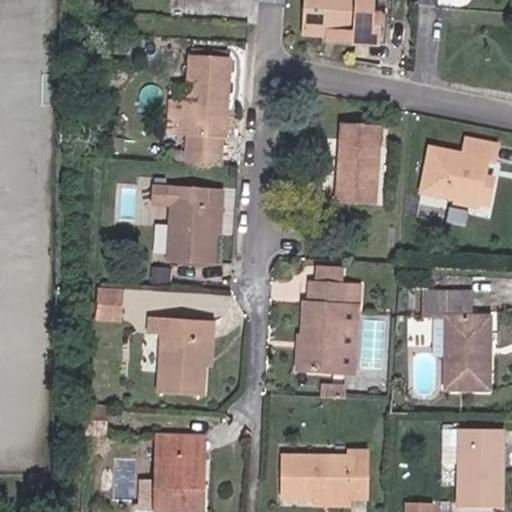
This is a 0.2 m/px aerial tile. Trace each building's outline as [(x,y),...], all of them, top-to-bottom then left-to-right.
[(308,0),(308,28),(341,29),(340,35),(340,37),(359,38),(359,40),(376,41),(377,9),(378,9),(377,0),(308,0)] [(391,41),(392,9),(378,9),(377,9),(376,41),(391,41)] [(232,62),(191,58),(184,137),(188,138),(221,141),(225,141),(232,62)] [(380,122),(339,120),(336,203),(377,205),(380,122)] [(220,156),(221,141),(188,138),(186,153),(220,156)] [(458,155),(430,149),(421,193),(484,206),(489,185),(480,183),(486,159),(490,159),(494,146),(462,139),(458,155)] [(219,169),(220,156),(186,153),(185,166),(219,169)] [(218,194),(151,190),(149,208),(168,209),(164,266),(209,269),(212,211),(216,212),(218,194)] [(316,306),(307,306),(304,372),(343,374),(347,286),(317,284),(316,306)] [(125,287),(99,285),(97,318),(122,320),(125,287)] [(475,354),(475,317),(467,316),(467,291),(420,290),(418,316),(440,317),(439,390),(484,390),(485,354),(475,354)] [(475,354),(485,354),(486,317),(475,317),(475,354)] [(171,334),(171,319),(151,319),(150,333),(163,334),(171,334)] [(171,319),(171,334),(163,334),(160,394),(202,396),(203,341),(211,342),(212,320),(171,319)] [(112,403),(90,401),(87,437),(108,438),(112,403)] [(502,428),(438,429),(438,465),(457,465),(455,511),(501,511),(502,428)] [(205,455),(206,434),(159,433),(158,454),(188,454),(205,455)] [(316,495),(350,497),(364,498),(366,451),(350,451),(350,462),(282,457),(280,493),(316,495)] [(188,454),(158,454),(156,480),(154,511),(201,511),(203,485),(188,483),(188,454)] [(188,483),(203,485),(205,455),(188,454),(188,483)] [(141,511),(154,511),(156,480),(141,479),(141,511)] [(350,510),(350,497),(316,495),(316,507),(350,510)]
